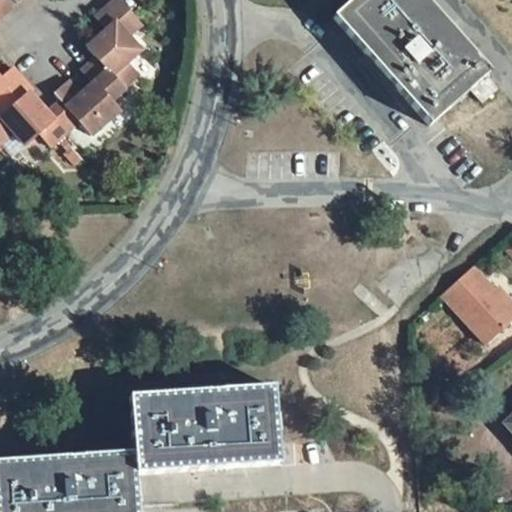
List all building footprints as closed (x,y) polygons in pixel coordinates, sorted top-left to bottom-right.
[(0,0),(0,21),(12,10),(2,0),(0,0)] [(124,90),(139,78),(127,64),(140,52),(129,39),(142,27),(134,18),(118,0),(115,0),(104,11),(96,18),(108,31),(88,49),(96,59),(124,90)] [(485,78),(488,76),(421,0),(355,0),(351,4),(334,19),(429,127),(470,92),(485,78)] [(111,103),(124,90),(96,59),(87,67),(82,72),(94,85),(81,96),(69,83),(54,96),(60,102),(80,124),(91,137),(119,112),(111,103)] [(29,94),(33,90),(25,82),(14,69),(1,81),(0,80),(0,109),(5,115),(29,94)] [(497,92),(485,78),(470,92),(482,105),(497,92)] [(67,135),(80,124),(60,102),(47,114),(29,94),(5,115),(0,119),(0,145),(0,146),(14,134),(26,147),(39,135),(51,148),(67,135)] [(485,348),(511,323),(511,310),(473,267),(440,298),(485,348)] [(278,444),(274,388),(129,398),(132,455),(0,463),(0,511),(137,511),(137,506),(134,477),(279,467),(278,444)]
